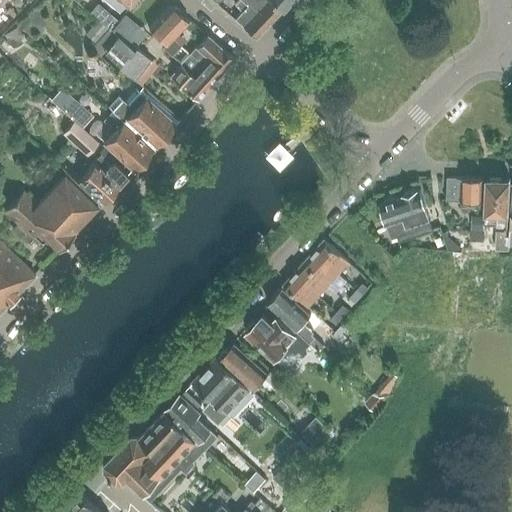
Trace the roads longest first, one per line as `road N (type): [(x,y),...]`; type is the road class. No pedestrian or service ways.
road 1 (residential): [(88,468),(247,306),(376,155)]
road 2 (residential): [(0,328),(257,53)]
road 3 (residential): [(376,155),(501,43)]
road 4 (residential): [(376,155),(257,53)]
